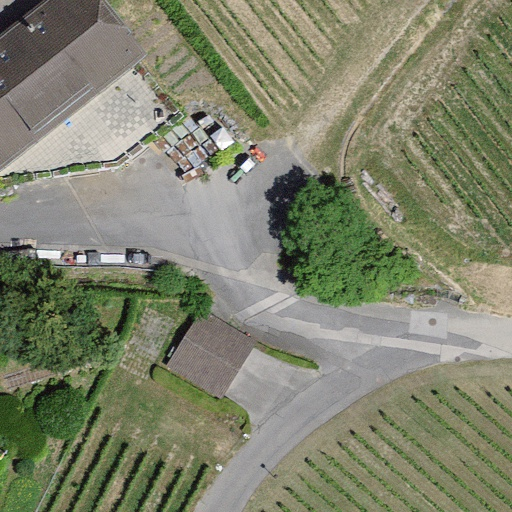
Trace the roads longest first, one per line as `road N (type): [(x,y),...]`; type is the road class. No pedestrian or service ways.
road 1 (residential): [(219,511),(270,438),(436,329),(511,337)]
road 2 (track): [(212,230),(294,169),(366,138),(477,0)]
road 3 (track): [(212,230),(258,288),(310,313),(436,329)]
road 4 (track): [(0,218),(212,230)]
